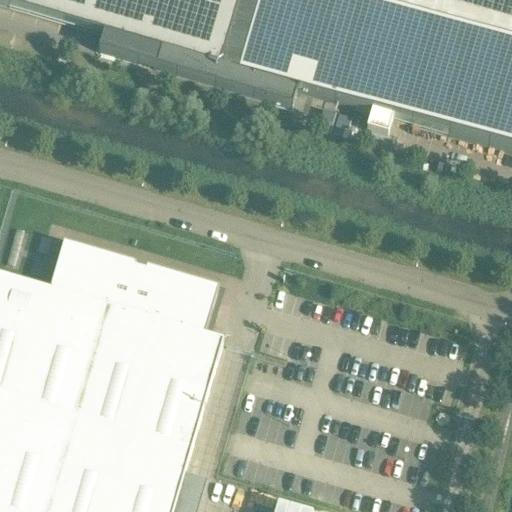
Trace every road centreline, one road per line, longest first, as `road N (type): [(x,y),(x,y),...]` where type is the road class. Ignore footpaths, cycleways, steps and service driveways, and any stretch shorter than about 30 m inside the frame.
road 1 (unclassified): [(511,313),(0,168)]
road 2 (unknown): [(476,379),(245,306)]
road 3 (unknown): [(245,306),(195,511)]
road 4 (unknown): [(447,511),(476,379)]
